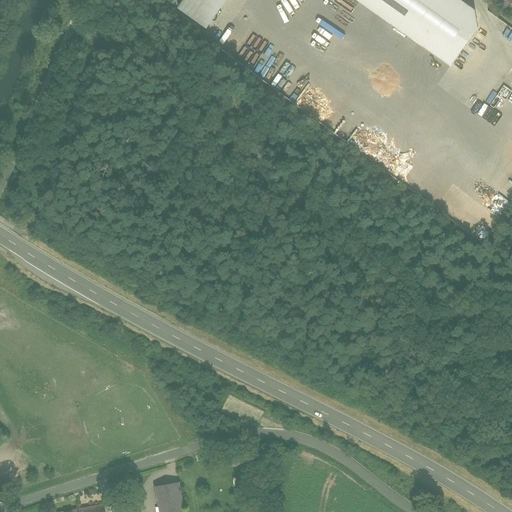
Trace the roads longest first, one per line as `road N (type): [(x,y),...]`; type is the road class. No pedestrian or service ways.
road 1 (primary): [(0,234),(143,320),(503,511)]
road 2 (residential): [(0,508),(206,441),(266,432),(335,450),(425,511)]
road 3 (unknown): [(283,0),(297,36),(323,60),(478,169)]
